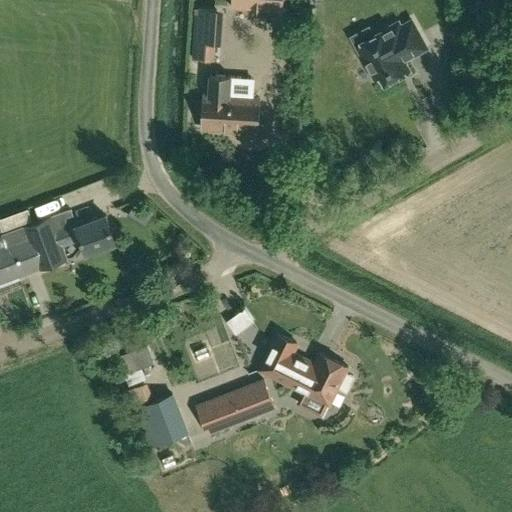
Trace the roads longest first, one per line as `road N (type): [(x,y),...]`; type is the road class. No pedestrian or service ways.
road 1 (unclassified): [(511,386),(207,233),(179,209),(150,167),(142,131),(149,0)]
road 2 (track): [(261,256),(511,118)]
road 3 (track): [(0,351),(248,252)]
